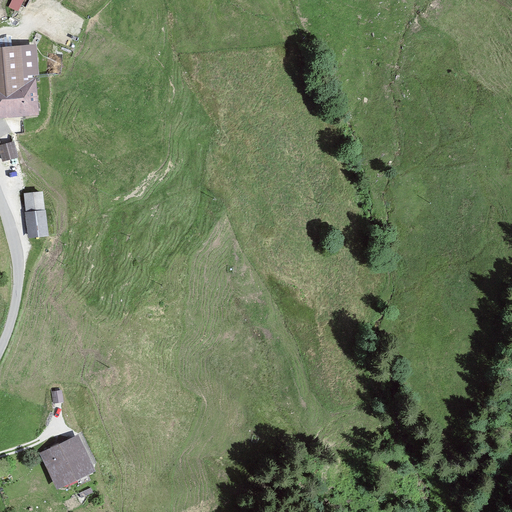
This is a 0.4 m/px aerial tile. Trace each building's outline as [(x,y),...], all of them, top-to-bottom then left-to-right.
[(19,10),(23,0),(11,0),(9,5),(19,10)] [(18,49),(0,50),(0,118),(36,115),(32,84),(21,85),(18,49)] [(12,144),(0,147),(0,150),(3,161),(16,157),(12,144)] [(41,194),(24,196),(29,239),(47,237),(41,194)] [(62,391),(54,392),(55,407),(63,406),(62,391)] [(78,439),(45,453),(59,487),(93,473),(78,439)]
